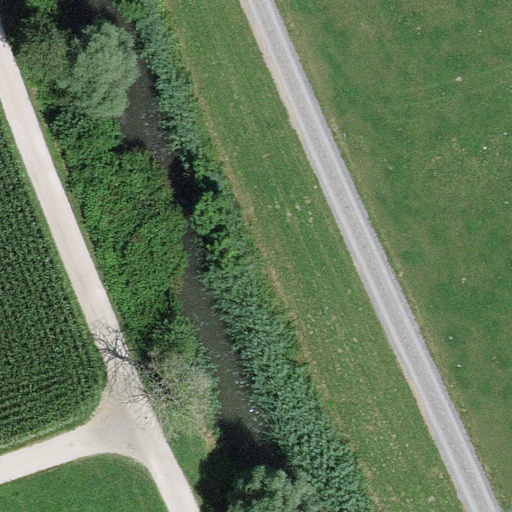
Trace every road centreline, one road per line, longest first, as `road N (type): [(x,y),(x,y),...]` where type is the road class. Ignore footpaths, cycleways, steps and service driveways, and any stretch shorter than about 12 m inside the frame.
road 1 (track): [(478,511),(275,97),(248,0)]
road 2 (track): [(171,511),(125,425),(0,58)]
road 3 (track): [(0,468),(125,425)]
